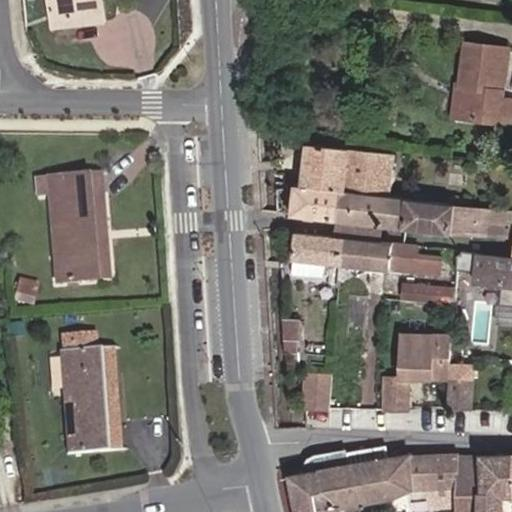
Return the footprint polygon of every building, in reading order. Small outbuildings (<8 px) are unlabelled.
[(37,0),(40,30),(75,27),(72,0),(37,0)] [(72,0),(75,27),(89,26),(86,0),(72,0)] [(456,127),(488,132),(492,109),(500,61),(462,55),(454,94),(461,95),(456,127)] [(461,95),(454,94),(447,92),(441,126),(456,127),(461,95)] [(492,109),(488,132),(487,141),(504,144),(508,112),(492,109)] [(301,193),(341,197),(388,202),(392,157),(303,147),(301,193)] [(98,189),(88,190),(94,295),(104,294),(98,189)] [(94,295),(88,190),(37,192),(38,213),(49,213),(54,297),(94,295)] [(288,222),(337,228),(341,197),(301,193),(293,192),(288,222)] [(388,202),(341,197),(337,228),(492,241),(494,223),(506,224),(508,215),(388,202)] [(324,274),(341,276),(345,247),(297,241),(295,270),(324,274)] [(503,263),(511,263),(511,243),(506,243),(503,263)] [(427,255),(345,247),(341,276),(440,285),(442,266),(426,265),(427,255)] [(511,298),(511,263),(503,263),(474,260),(472,295),(511,298)] [(323,289),(324,274),(295,270),(293,285),(323,289)] [(37,297),(21,293),(18,304),(34,308),(37,297)] [(404,297),(404,313),(453,315),(455,299),(404,297)] [(302,328),(284,327),(284,345),(301,345),(302,328)] [(88,352),(87,340),(54,345),(68,457),(122,450),(109,349),(88,352)] [(301,345),(284,345),(285,360),(300,360),(301,345)] [(451,345),(398,345),(398,388),(407,388),(448,388),(451,345)] [(294,416),(324,420),(329,384),(297,382),(294,416)] [(398,388),(385,388),(385,420),(407,421),(407,388),(398,388)] [(448,388),(447,417),(473,417),(474,390),(448,388)] [(354,420),(342,421),(342,432),(354,433),(354,420)] [(459,495),(457,467),(386,466),(386,454),(315,464),(308,475),(306,482),(291,485),(296,511),(336,511),(336,510),(406,494),(459,495)] [(482,501),(482,511),(500,511),(501,502),(511,501),(511,465),(482,466),(482,501)] [(459,500),(482,501),(482,466),(457,467),(459,495),(459,500)] [(482,511),(482,501),(459,500),(459,511),(482,511)]
